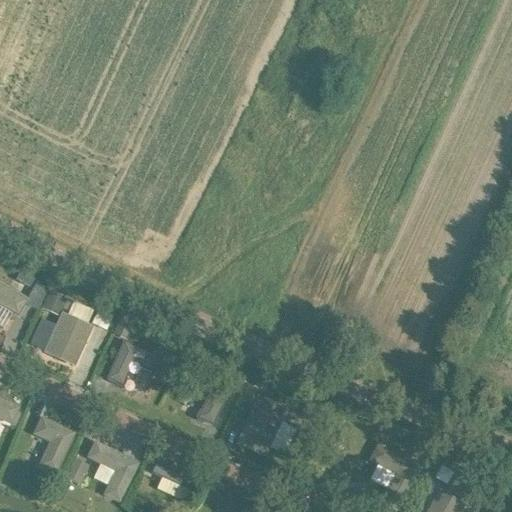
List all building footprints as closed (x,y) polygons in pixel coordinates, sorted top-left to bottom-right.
[(16,281),(29,289),(35,281),(21,272),(16,281)] [(49,291),(37,285),(29,299),(31,300),(29,305),(38,310),(49,291)] [(30,306),(0,288),(0,310),(21,323),(30,306)] [(50,292),(41,311),(58,318),(61,311),(66,301),(66,300),(50,292)] [(95,333),(64,320),(47,358),(77,372),(95,333)] [(131,333),(117,326),(113,336),(127,342),(131,333)] [(159,361),(124,346),(108,383),(124,391),(134,369),(152,377),(159,361)] [(216,430),(232,394),(197,378),(190,393),(209,402),(199,423),(216,430)] [(241,393),(245,385),(231,378),(227,387),(241,393)] [(242,394),(255,400),(259,391),(246,385),(242,394)] [(289,414),(259,400),(241,438),(271,452),(289,414)] [(18,410),(0,401),(0,421),(11,426),(18,410)] [(78,439),(44,423),(35,441),(51,449),(40,472),(58,481),(78,439)] [(337,425),(321,430),(326,445),(341,441),(337,425)] [(423,467),(382,445),(373,463),(396,475),(381,502),(399,511),(423,467)] [(116,475),(104,500),(121,508),(140,468),(95,446),(88,461),(116,475)] [(88,469),(72,462),(65,478),(80,485),(88,469)] [(200,500),(208,483),(162,462),(154,479),(200,500)] [(471,475),(461,493),(479,502),(488,484),(471,475)] [(503,497),(511,500),(511,488),(508,487),(503,497)] [(438,492),(428,511),(463,511),(467,506),(438,492)]
